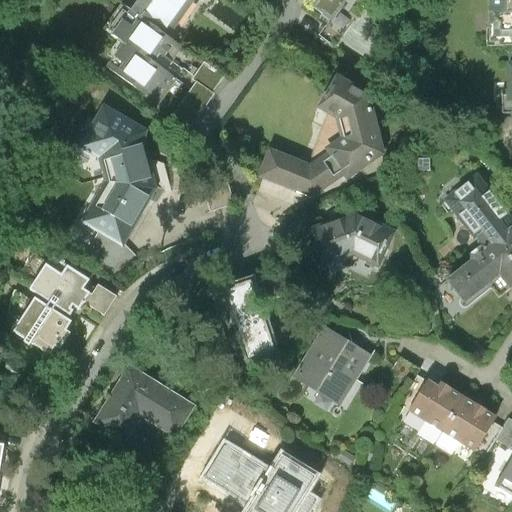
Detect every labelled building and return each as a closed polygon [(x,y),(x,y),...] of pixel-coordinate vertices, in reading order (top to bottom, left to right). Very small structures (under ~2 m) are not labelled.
[(153,0),(147,9),(180,33),(182,34),(206,0),(153,0)] [(341,0),(341,1),(356,11),(363,0),(341,0)] [(511,0),(495,0),(496,22),(500,22),(500,41),(511,40),(511,0)] [(189,75),(179,68),(196,44),(182,34),(180,33),(177,38),(152,19),(147,26),(138,19),(129,32),(139,39),(122,64),(171,99),(189,75)] [(209,77),(177,121),(195,134),(228,89),(226,87),(237,71),(218,58),(206,74),(209,77)] [(335,105),(354,117),(358,136),(342,146),(344,149),(324,162),(283,146),(273,173),(325,193),(359,169),(362,175),(397,150),(385,93),(354,75),(335,105)] [(106,162),(112,183),(107,193),(102,191),(98,197),(87,214),(88,215),(84,222),(100,232),(88,252),(98,258),(100,254),(107,257),(119,249),(154,189),(142,146),(144,131),(104,108),(80,148),(106,162)] [(462,199),(497,244),(501,248),(511,238),(511,198),(493,175),(462,199)] [(330,225),(341,259),(367,249),(390,262),(406,231),(370,211),(330,225)] [(511,238),(501,248),(497,244),(489,250),(489,261),(465,280),(481,300),(511,275),(511,238)] [(65,252),(44,285),(81,308),(86,300),(92,304),(102,288),(96,285),(102,276),(65,252)] [(231,281),(261,357),(299,342),(269,265),(231,281)] [(130,295),(112,283),(100,300),(118,312),(130,295)] [(46,293),(26,324),(60,346),(65,338),(71,342),(80,327),(75,324),(81,316),(46,293)] [(339,326),(308,374),(354,402),(384,354),(339,326)] [(66,341),(54,359),(76,374),(88,357),(66,341)] [(144,365),(109,420),(139,439),(154,413),(189,435),(208,405),(144,365)] [(421,406),(455,426),(475,393),(452,379),(449,384),(439,378),(421,406)] [(507,412),(475,393),(455,426),(486,446),(504,416),(507,412)] [(511,427),(511,421),(504,416),(486,446),(496,452),(507,435),(511,427)] [(0,503),(2,504),(14,426),(0,423),(0,503)] [(318,511),(335,495),(299,460),(284,454),(223,451),(221,490),(280,493),(299,511),(318,511)]
